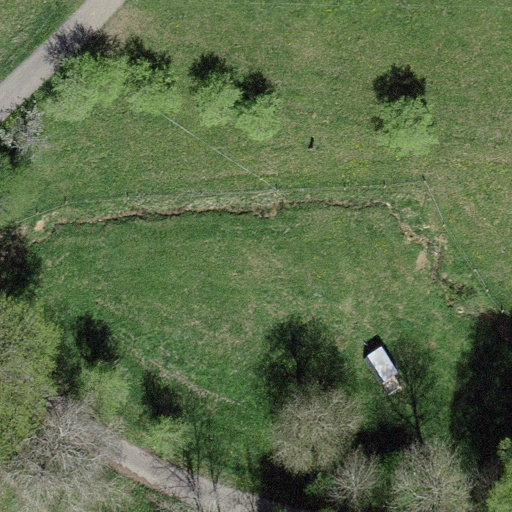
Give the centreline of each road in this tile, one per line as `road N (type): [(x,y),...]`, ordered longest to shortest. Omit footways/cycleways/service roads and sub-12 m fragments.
road 1 (track): [(0,360),(93,438),(186,486),(261,511)]
road 2 (track): [(105,0),(0,104)]
